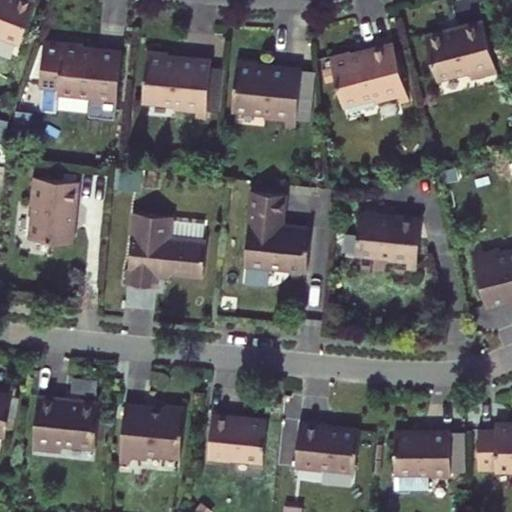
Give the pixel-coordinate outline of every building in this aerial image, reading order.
[(41,0),(0,0),(0,33),(25,43),(41,0)] [(454,31),(453,27),(432,33),(444,76),(476,68),(477,75),(503,68),(489,18),(464,24),(465,28),(454,31)] [(86,51),(87,46),(87,41),(67,39),(67,41),(49,39),(45,80),(63,82),(62,90),(95,93),(95,100),(112,102),(122,103),(127,50),(100,47),(100,52),(86,51)] [(370,55),(361,57),(360,53),(359,47),(338,52),(349,102),(381,95),(383,102),(404,96),(413,94),(399,42),(369,50),(370,55)] [(172,60),(172,54),(173,50),(152,48),(147,99),(180,102),(179,109),(199,111),(209,112),(215,59),(184,56),(183,61),(172,60)] [(306,68),(279,65),(278,70),(266,69),(267,64),(267,59),(247,57),(242,108),(274,111),(274,118),(291,120),(300,121),(306,68)] [(406,104),(415,101),(413,94),(404,96),(406,104)] [(121,110),(122,103),(112,102),(111,110),(121,110)] [(208,120),(209,112),(199,111),(198,119),(208,120)] [(300,121),(291,120),(290,127),(299,128),(300,121)] [(77,203),(80,176),(35,172),(32,200),(36,200),(32,235),(71,239),(75,203),(77,203)] [(287,190),(254,186),(247,261),(288,265),(292,270),(300,270),(304,267),(309,268),(314,224),(291,221),(290,226),(284,225),(285,221),(287,190)] [(163,266),(176,267),(209,271),(212,234),(209,234),(210,218),(179,215),(179,211),(141,207),(134,277),(162,280),(163,271),(163,266)] [(361,212),(357,253),(391,256),(390,268),(408,269),(409,264),(409,262),(419,263),(423,216),(395,213),(394,216),(379,214),(375,209),(369,208),(364,212),(361,212)] [(485,241),(474,244),(476,251),(487,249),(485,241)] [(511,248),(504,251),(502,244),(487,249),(476,251),(490,303),(511,297),(511,248)] [(0,392),(0,432),(7,434),(14,395),(0,392)] [(100,399),(81,397),(80,403),(66,401),(67,396),(41,394),(36,446),(65,449),(65,443),(96,446),(100,399)] [(121,455),(131,456),(147,458),(148,451),(182,454),(187,404),(166,402),(166,407),(165,412),(153,411),(153,406),(126,403),(121,455)] [(264,461),(267,421),(233,418),(234,415),(213,413),(209,460),(230,461),(230,458),(264,461)] [(327,424),(328,421),(302,419),(298,466),(324,468),(324,464),(357,467),(360,426),(327,424)] [(511,468),(511,423),(499,424),(499,427),(484,427),(484,469),(511,468)] [(430,426),(430,429),(395,429),(396,490),(407,490),(407,487),(430,487),(430,472),(452,472),(452,426),(430,426)] [(131,456),(121,455),(120,463),(130,464),(131,456)]
